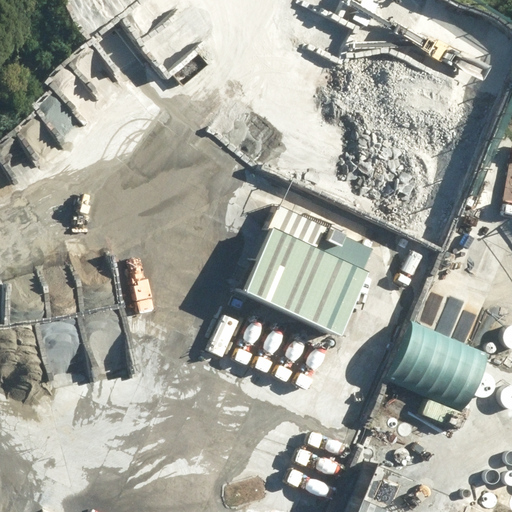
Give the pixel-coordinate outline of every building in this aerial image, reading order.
[(222,281),(317,325),(354,241),(259,197),(222,281)] [(410,317),(382,375),(455,410),(482,352),(410,317)] [(377,402),(372,416),(384,421),(390,407),(377,402)] [(407,453),(386,444),(382,453),(404,462),(407,453)] [(511,498),(473,480),(462,502),(481,511),(508,511),(511,506),(511,498)] [(324,511),(411,511),(337,481),(324,511)]
